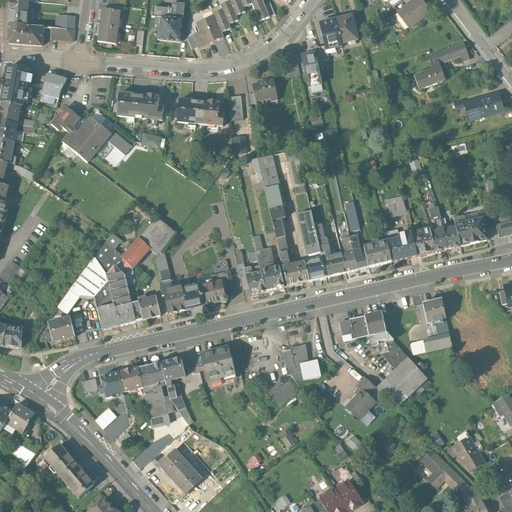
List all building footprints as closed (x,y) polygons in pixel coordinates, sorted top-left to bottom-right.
[(243,9),(239,0),(228,0),(230,3),(236,17),(245,14),(243,9)] [(252,3),(250,0),(239,0),(243,9),(252,5),(252,3)] [(261,0),(259,0),(252,3),(252,5),(260,22),(269,18),(265,7),(261,0)] [(414,0),(398,13),(396,14),(397,14),(409,30),(431,13),(420,0),(414,0)] [(28,2),(10,1),(9,25),(26,26),(28,2)] [(230,3),(220,6),(222,11),(228,26),(238,22),(236,17),(230,3)] [(171,10),(152,8),(151,18),(155,19),(155,23),(159,23),(158,40),(163,41),(164,43),(165,44),(166,45),(168,45),(169,45),(171,45),(172,43),(172,42),(179,43),(183,20),(184,5),(172,4),(171,10)] [(270,5),(265,7),(269,18),(274,16),(270,5)] [(394,8),(384,16),(388,21),(397,14),(396,14),(398,13),(394,8)] [(107,11),(102,10),(100,26),(118,29),(120,13),(119,12),(107,11)] [(222,11),(213,15),(214,18),(221,34),(230,31),(228,26),(222,11)] [(75,18),(56,16),(55,29),(63,30),(74,31),(75,18)] [(352,17),(335,21),(341,45),(357,41),(352,17)] [(214,18),(196,25),(200,34),(193,36),(198,48),(199,49),(223,38),(221,34),(214,18)] [(335,21),(320,24),(325,47),(326,52),(327,52),(328,58),(337,56),(335,50),(342,48),(341,45),(335,21)] [(26,26),(9,25),(7,41),(10,44),(41,47),(41,46),(42,28),(26,26)] [(118,29),(100,26),(98,42),(116,45),(118,29)] [(73,42),(50,40),(51,29),(42,28),(41,46),(65,49),(73,43),(73,42)] [(55,29),(51,29),(50,40),(73,42),(74,31),(63,30),(55,29)] [(193,36),(187,39),(192,51),(198,48),(193,36)] [(435,56),(439,65),(460,58),(462,63),(469,61),(464,46),(435,56)] [(326,52),(325,47),(319,49),(322,62),(329,61),(328,58),(327,52),(326,52)] [(313,50),(314,54),(318,68),(323,66),(322,62),(319,49),(313,50)] [(318,68),(314,54),(300,58),(309,92),(323,88),(318,68)] [(418,91),(445,82),(439,65),(435,56),(428,59),(432,72),(414,78),(418,91)] [(300,77),(296,63),(284,66),(288,80),(300,77)] [(31,75),(8,70),(2,104),(20,107),(23,108),(27,86),(29,86),(31,75)] [(66,81),(46,75),(42,96),(58,99),(60,93),(66,81)] [(273,82),(268,84),(267,82),(257,84),(258,86),(252,87),(254,95),(256,103),(268,100),(277,98),(273,82)] [(143,119),(145,97),(120,94),(119,104),(115,104),(114,113),(119,113),(118,118),(137,120),(137,119),(143,119)] [(148,97),(145,97),(143,119),(148,120),(147,127),(156,127),(157,121),(162,121),(163,111),(158,110),(159,99),(155,98),(156,96),(149,95),(148,97)] [(254,95),(247,96),(249,106),(256,105),(256,103),(254,95)] [(499,95),(477,101),(477,100),(464,103),(470,123),(504,114),(499,95)] [(240,98),(228,99),(231,123),(244,121),(240,98)] [(277,98),(268,100),(269,106),(272,106),(272,109),(279,107),(277,98)] [(191,102),(180,101),(178,114),(175,113),(175,119),(178,119),(177,123),(195,125),(197,102),(191,102)] [(217,103),(210,102),(209,104),(197,102),(195,125),(223,128),(224,116),(219,115),(220,105),(216,105),(217,103)] [(20,107),(2,104),(0,111),(0,122),(17,126),(18,120),(20,107)] [(132,147),(113,132),(110,135),(91,119),(79,134),(71,128),(79,118),(66,108),(51,126),(58,132),(61,128),(69,134),(62,143),(87,163),(95,153),(93,152),(103,139),(125,156),(132,147)] [(32,122),(18,120),(17,126),(31,128),(32,122)] [(17,126),(0,122),(0,140),(14,144),(16,131),(17,126)] [(511,133),(499,136),(502,147),(511,144),(511,133)] [(160,139),(144,135),(142,144),(158,148),(160,139)] [(246,138),(233,139),(234,156),(247,154),(246,138)] [(14,144),(0,140),(0,162),(7,165),(10,165),(14,144)] [(505,159),(502,147),(491,150),(494,161),(505,159)] [(297,151),(285,154),(289,174),(301,171),(297,151)] [(272,156),(258,160),(264,190),(278,187),(279,187),(272,156)] [(301,171),(289,174),(292,189),(305,186),(301,171)] [(495,195),(492,182),(486,183),(489,196),(495,195)] [(0,203),(4,205),(9,188),(2,186),(0,185),(0,203)] [(278,187),(264,190),(269,211),(283,208),(278,187)] [(406,215),(401,198),(385,202),(386,206),(388,206),(391,219),(406,215)] [(4,205),(0,203),(0,235),(3,226),(2,226),(5,216),(8,206),(4,205)] [(354,204),(345,206),(351,232),(360,230),(355,210),(354,204)] [(283,208),(269,211),(282,269),(289,267),(289,263),(283,239),(286,238),(281,220),(285,219),(283,208)] [(438,208),(429,210),(431,221),(433,220),(435,228),(438,231),(438,233),(443,232),(442,229),(438,208)] [(311,212),(300,215),(309,256),(321,254),(314,226),(311,212)] [(138,240),(149,250),(158,256),(178,231),(159,215),(138,240)] [(482,216),(454,223),(455,226),(460,248),(488,241),(486,235),(489,235),(486,220),(483,220),(482,216)] [(390,235),(387,219),(381,220),(387,244),(390,243),(390,235)] [(511,222),(496,226),(499,239),(511,235),(511,222)] [(321,224),(314,226),(321,254),(322,260),(336,256),(335,250),(329,252),(326,240),(324,239),(321,224)] [(442,229),(443,232),(447,250),(460,248),(455,226),(442,229)] [(413,234),(413,235),(418,257),(435,253),(431,234),(430,230),(413,234)] [(438,233),(431,234),(435,253),(447,250),(443,232),(438,233)] [(349,239),(348,233),(341,234),(342,241),(344,251),(346,254),(353,253),(349,239)] [(390,243),(387,244),(391,263),(418,257),(413,235),(399,238),(400,241),(390,243)] [(358,243),(357,237),(349,239),(353,253),(357,252),(359,249),(358,243)] [(252,240),(255,253),(263,251),(260,238),(252,240)] [(116,269),(120,272),(126,277),(131,270),(119,260),(120,258),(113,253),(120,244),(115,239),(93,265),(109,278),(116,269)] [(119,260),(131,270),(149,250),(138,240),(120,258),(119,260)] [(387,244),(364,249),(364,250),(369,268),(391,263),(387,244)] [(279,268),(274,270),(269,250),(263,251),(255,253),(258,263),(261,274),(265,292),(279,289),(284,288),(279,268)] [(357,252),(353,253),(357,271),(369,268),(364,250),(357,252)] [(258,263),(255,253),(249,255),(252,265),(258,263)] [(346,254),(341,255),(345,274),(357,271),(353,253),(346,254)] [(245,270),(241,255),(235,256),(240,279),(246,278),(246,277),(245,270)] [(336,256),(322,260),(326,278),(345,274),(341,255),(336,256)] [(154,263),(159,285),(170,282),(164,256),(158,256),(154,263)] [(322,260),(304,264),(308,282),(326,278),(322,260)] [(12,263),(0,278),(0,283),(2,285),(0,287),(0,293),(2,294),(21,270),(12,263)] [(289,267),(282,269),(287,287),(308,282),(304,264),(289,267)] [(110,281),(109,278),(93,265),(61,309),(69,315),(79,301),(95,301),(110,281)] [(116,308),(132,304),(126,277),(120,272),(116,269),(109,278),(110,281),(116,308)] [(131,270),(126,277),(132,304),(138,303),(138,300),(131,270)] [(230,274),(225,276),(228,291),(234,290),(230,274)] [(261,274),(252,276),(252,275),(246,277),(246,278),(247,283),(244,284),(245,289),(248,288),(250,296),(265,292),(261,274)] [(219,282),(198,287),(198,288),(203,307),(208,305),(211,307),(214,306),(216,303),(227,301),(225,292),(228,291),(225,276),(218,277),(219,282)] [(110,281),(95,301),(97,313),(116,308),(110,281)] [(170,282),(159,285),(162,297),(165,297),(168,296),(167,289),(172,288),(170,282)] [(511,285),(504,287),(505,291),(499,292),(502,306),(508,305),(508,308),(510,307),(511,314),(511,313),(511,285)] [(198,288),(183,291),(183,292),(188,310),(203,307),(198,288)] [(168,296),(165,297),(170,315),(188,310),(183,292),(168,296)] [(463,296),(467,320),(489,315),(487,307),(478,297),(475,298),(474,294),(463,296)] [(463,296),(452,299),(457,322),(467,320),(463,296)] [(143,323),(161,319),(156,298),(146,300),(146,298),(138,300),(138,303),(140,311),(143,321),(143,323)] [(446,325),(457,322),(452,299),(441,301),(446,320),(446,325)] [(441,301),(422,304),(427,324),(442,321),(446,320),(441,301)] [(140,311),(138,303),(132,304),(116,308),(121,328),(135,325),(135,323),(143,321),(140,311)] [(102,333),(121,328),(116,308),(97,313),(102,333)] [(381,313),(364,317),(368,337),(369,337),(385,333),(381,313)] [(364,317),(349,320),(350,322),(340,324),(342,336),(350,334),(352,341),(368,337),(364,317)] [(70,319),(47,325),(52,344),(74,339),(70,319)] [(446,320),(442,321),(443,324),(435,326),(437,338),(449,336),(446,325),(446,320)] [(468,344),(476,352),(494,335),(486,327),(468,344)] [(23,329),(6,328),(2,348),(21,349),(23,329)] [(427,381),(385,333),(369,337),(371,347),(377,346),(379,354),(395,371),(375,389),(398,408),(427,381)] [(476,352),(484,360),(501,343),(494,335),(476,352)] [(437,338),(410,344),(413,356),(451,347),(449,336),(437,338)] [(484,360),(491,367),(509,351),(501,343),(484,360)] [(305,348),(290,351),(290,353),(282,356),(285,367),(289,373),(297,371),(300,371),(299,366),(309,364),(305,348)] [(491,367),(499,375),(511,362),(511,353),(509,351),(491,367)] [(233,370),(230,355),(217,358),(223,385),(236,382),(233,370)] [(217,358),(203,361),(209,388),(223,385),(217,358)] [(181,360),(161,364),(166,383),(167,388),(171,387),(179,385),(178,380),(185,378),(181,360)] [(297,371),(289,373),(297,383),(319,378),(315,362),(309,364),(299,366),(300,371),(297,371)] [(511,362),(499,375),(506,383),(511,377),(511,362)] [(161,364),(138,370),(142,389),(160,385),(166,383),(161,364)] [(239,368),(233,370),(236,382),(237,385),(243,384),(239,368)] [(138,370),(132,371),(132,370),(125,372),(126,373),(118,375),(123,393),(130,391),(131,392),(136,391),(136,390),(142,389),(138,370)] [(118,374),(109,376),(101,378),(106,399),(113,398),(113,396),(120,394),(123,393),(118,375),(118,374)] [(265,387),(259,377),(250,383),(255,393),(265,387)] [(98,391),(95,380),(83,383),(86,394),(98,391)] [(288,383),(269,397),(276,407),(296,393),(288,383)] [(160,385),(142,389),(152,430),(169,426),(160,385)] [(171,387),(167,388),(170,401),(189,427),(194,423),(190,418),(191,417),(182,397),(179,385),(171,387)] [(374,404),(361,392),(346,409),(359,421),(374,404)] [(123,393),(120,394),(119,399),(123,413),(127,412),(127,410),(124,397),(123,393)] [(511,393),(493,405),(500,417),(504,415),(510,426),(511,425),(511,393)] [(124,397),(127,410),(133,408),(130,396),(124,397)] [(34,417),(16,407),(10,417),(5,425),(22,435),(34,417)] [(4,412),(0,408),(0,432),(5,425),(10,417),(3,413),(4,412)] [(362,418),(368,425),(375,418),(369,412),(362,418)] [(437,432),(431,436),(438,448),(444,445),(437,432)] [(460,444),(452,449),(450,445),(444,449),(451,460),(457,456),(462,466),(465,465),(470,473),(485,464),(469,437),(468,438),(465,433),(457,438),(460,444)] [(288,450),(296,443),(290,435),(281,441),(288,450)] [(389,455),(397,447),(393,443),(394,442),(388,437),(379,446),(383,450),(384,449),(389,455)] [(93,486),(59,446),(44,459),(78,498),(93,486)] [(16,458),(20,451),(16,448),(12,455),(16,458)] [(36,456),(22,448),(20,451),(16,458),(25,469),(36,456)] [(177,448),(158,465),(165,473),(166,472),(186,494),(201,481),(195,473),(198,470),(179,450),(177,448)] [(465,507),(481,500),(432,451),(420,463),(421,463),(433,474),(426,480),(438,492),(447,483),(463,499),(461,502),(465,506),(465,507)] [(252,462),(246,466),(250,472),(260,466),(258,464),(262,462),(257,455),(250,459),(252,462)] [(507,472),(509,476),(511,474),(511,458),(502,465),(503,466),(497,470),(500,476),(507,472)] [(364,495),(354,480),(348,484),(358,499),(364,495)] [(348,484),(345,486),(343,483),(336,488),(338,491),(335,493),(347,511),(349,511),(352,510),(352,511),(358,508),(358,506),(361,504),(358,499),(348,484)] [(511,511),(511,498),(506,489),(505,488),(498,491),(499,494),(499,498),(505,511),(511,511)] [(335,493),(334,491),(327,495),(326,493),(319,497),(321,500),(328,511),(345,511),(347,511),(335,493)] [(281,511),(290,507),(284,498),(278,502),(279,505),(276,507),(278,509),(275,510),(276,511),(281,511)] [(115,511),(104,499),(99,503),(96,503),(91,507),(91,510),(89,511),(115,511)] [(319,511),(328,511),(321,500),(315,504),(319,511)] [(465,507),(455,511),(486,511),(481,500),(465,507)]
